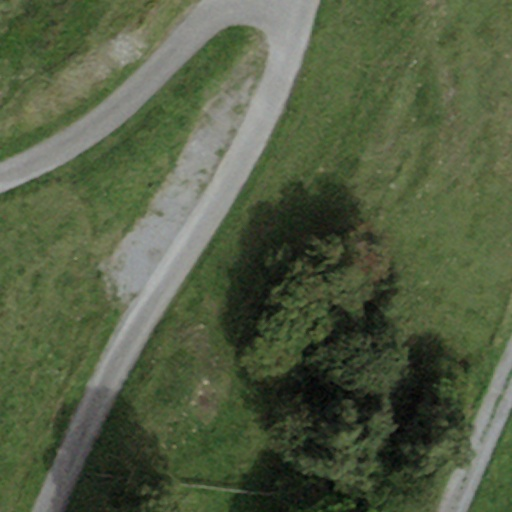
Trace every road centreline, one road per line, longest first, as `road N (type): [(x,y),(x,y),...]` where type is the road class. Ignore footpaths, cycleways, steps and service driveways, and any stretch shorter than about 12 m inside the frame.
road 1 (unclassified): [(296,0),(261,108),(114,368),(48,511)]
road 2 (track): [(242,0),(76,140),(0,174)]
road 3 (track): [(511,378),(451,511)]
